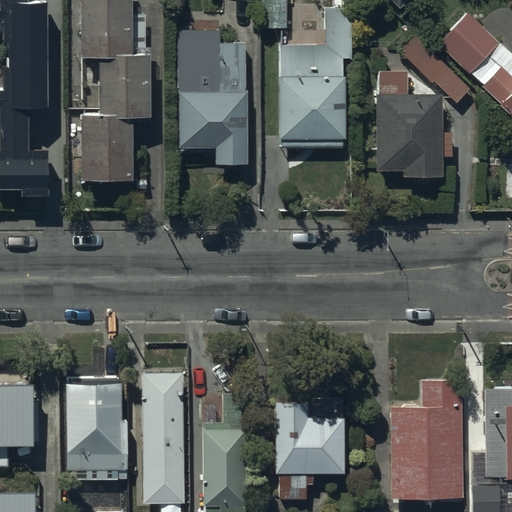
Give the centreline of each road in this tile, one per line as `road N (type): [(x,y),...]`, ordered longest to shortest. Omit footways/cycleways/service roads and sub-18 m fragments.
road 1 (unclassified): [(385,274),(0,275)]
road 2 (unclassified): [(511,304),(475,304),(385,274)]
road 3 (unclassified): [(385,274),(478,244),(511,245)]
